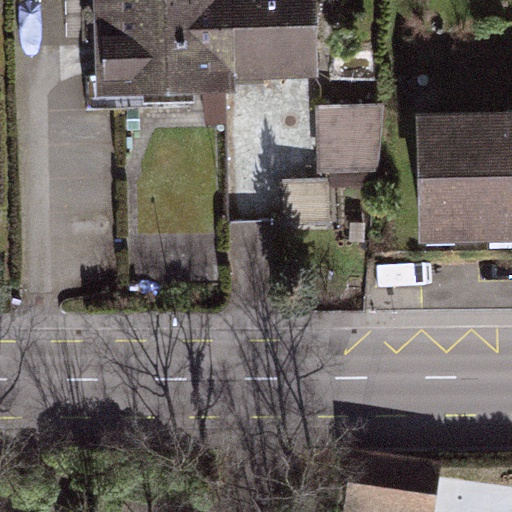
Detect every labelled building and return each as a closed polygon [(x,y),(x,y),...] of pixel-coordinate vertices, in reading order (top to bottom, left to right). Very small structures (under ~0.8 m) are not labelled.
[(99,0),(107,129),(242,121),(241,106),(325,100),(318,0),(99,0)] [(383,116),(323,118),(326,185),(386,183),(383,116)] [(511,136),(421,141),(429,273),(511,268),(511,136)] [(333,195),(288,197),(289,236),(334,234),(333,195)] [(341,511),(436,511),(444,468),(352,453),(341,511)]
